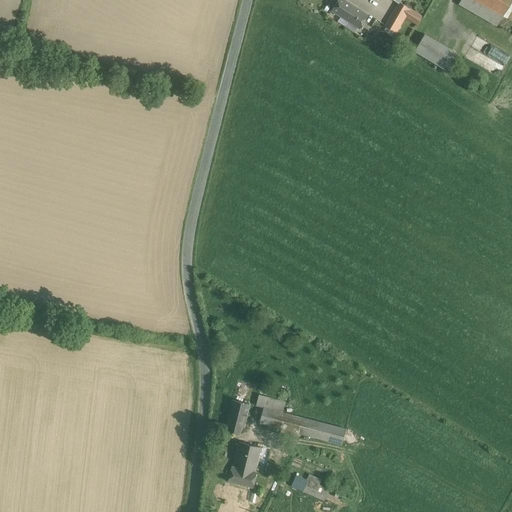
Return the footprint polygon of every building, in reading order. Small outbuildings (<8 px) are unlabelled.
[(357,7),(344,0),(338,0),(331,12),(347,22),(357,7)] [(421,17),(400,4),(402,0),(393,0),(393,1),(399,4),(385,27),(395,34),(405,17),(416,24),(421,17)] [(503,16),(474,0),(461,0),(459,3),(497,25),(503,16)] [(511,0),(474,0),(503,16),(511,0)] [(369,15),(357,7),(347,22),(359,29),(369,15)] [(459,55),(424,35),(414,52),(448,72),(459,55)] [(276,400),(260,396),(257,408),(263,410),(263,409),(273,412),(276,400)] [(288,403),(276,400),(273,412),(285,415),(288,403)] [(250,405),(233,401),(226,431),(239,434),(241,428),(244,429),(250,405)] [(273,412),(263,409),(263,410),(260,424),(343,445),(346,430),(285,415),(273,412)] [(262,448),(240,443),(234,467),(256,473),(262,448)] [(234,467),(232,467),(229,481),(253,487),(257,473),(256,473),(234,467)] [(329,490),(295,476),(291,487),(325,501),(329,490)]
